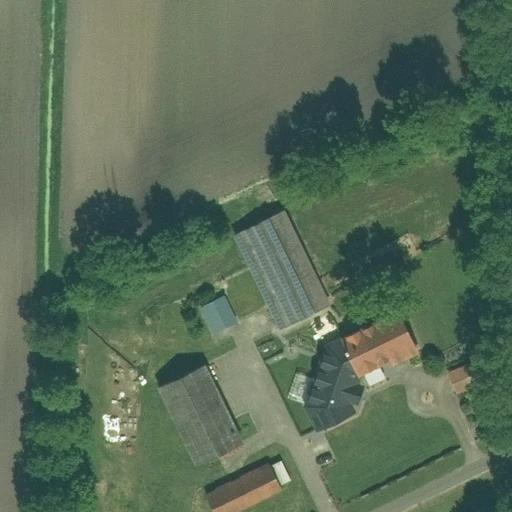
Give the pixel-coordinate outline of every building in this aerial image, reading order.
[(280,215),(229,240),(275,333),(298,320),(326,307),(280,215)] [(220,299),(197,310),(210,337),(233,327),(220,299)] [(352,412),(348,404),(349,400),(357,402),(361,387),(354,385),(358,374),(391,358),(392,363),(417,351),(398,312),(328,346),(307,406),(318,430),(352,412)] [(465,369),(446,378),(455,397),(474,387),(465,369)] [(201,370),(154,393),(191,470),(239,447),(201,370)] [(265,467),(202,500),(208,511),(240,511),(278,493),(265,467)]
